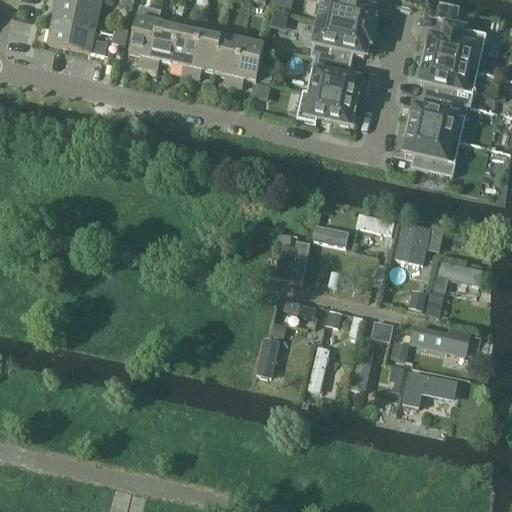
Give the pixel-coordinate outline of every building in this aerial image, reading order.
[(103,0),(58,0),(58,3),(100,12),(103,0)] [(277,0),(274,12),(290,16),(293,4),(277,0)] [(324,2),(319,26),(374,38),(376,27),(372,26),(375,14),(369,13),(372,1),(368,0),(331,0),(330,4),(324,2)] [(58,3),(53,24),(96,34),(100,12),(58,3)] [(144,60),(142,70),(149,71),(159,25),(138,20),(130,57),(144,60)] [(96,34),(53,24),(48,45),(91,55),(96,34)] [(181,30),(159,25),(149,71),(157,73),(159,64),(172,67),(181,30)] [(319,26),(311,60),(350,69),(353,58),(365,61),(367,49),(371,50),(374,38),(319,26)] [(116,29),(114,37),(127,40),(129,32),(116,29)] [(425,52),(422,63),(478,76),(484,52),(474,50),(477,37),(465,34),(465,33),(446,29),(443,43),(431,40),(428,53),(425,52)] [(191,80),(202,34),(181,30),(172,67),(186,70),(184,78),(191,80)] [(223,39),(202,34),(191,80),(199,82),(201,73),(215,76),(223,39)] [(114,37),(113,45),(125,48),(127,40),(114,37)] [(227,88),(234,90),(244,44),(223,39),(215,76),(229,79),(227,88)] [(257,86),(265,49),(244,44),(234,90),(241,91),(243,82),(257,86)] [(303,96),(358,108),(360,97),(357,96),(359,84),(348,81),(350,69),(311,60),(311,61),(315,61),(307,97),(303,96)] [(432,90),(429,102),(468,110),(470,111),(475,91),(465,89),(468,74),(478,76),(422,63),(420,74),(423,75),(420,87),(432,90)] [(261,76),(258,85),(272,89),(274,79),(261,76)] [(265,102),(268,90),(258,87),(255,100),(265,102)] [(349,131),(351,119),(355,120),(358,108),(303,96),(297,124),(316,128),(317,124),(349,131)] [(409,122),(407,133),(460,145),(468,110),(429,102),(427,113),(415,111),(412,123),(409,122)] [(415,160),(412,172),(452,181),(460,145),(407,133),(404,145),(407,145),(404,158),(415,160)] [(393,240),(396,227),(361,219),(358,232),(393,240)] [(428,252),(440,255),(445,230),(432,227),(431,231),(402,225),(394,262),(424,268),(428,252)] [(345,253),(348,238),(317,231),(314,246),(345,253)] [(274,237),(273,246),(291,248),(292,239),(274,237)] [(392,251),(394,243),(385,241),(383,249),(392,251)] [(312,247),(298,244),(290,284),(305,286),(312,247)] [(484,274),(441,263),(438,279),(480,289),(484,274)] [(317,264),(312,289),(324,292),(329,266),(317,264)] [(425,301),(412,298),(409,314),(422,316),(425,301)] [(429,306),(426,320),(439,323),(442,309),(429,306)] [(314,323),(316,314),(286,307),(284,316),(314,323)] [(341,318),(330,316),(327,331),(338,333),(341,318)] [(393,330),(375,326),(371,343),(389,347),(393,330)] [(271,341),(283,343),(286,331),(274,328),(271,341)] [(453,357),(444,355),(448,337),(421,331),(417,350),(410,348),(406,364),(450,373),(453,357)] [(258,379),(273,382),(281,346),(266,343),(258,379)] [(409,350),(396,348),(393,363),(405,366),(409,350)] [(330,353),(318,350),(307,394),(320,397),(330,353)] [(371,354),(359,351),(350,395),(363,398),(371,354)] [(408,377),(406,390),(456,400),(459,387),(408,377)]
